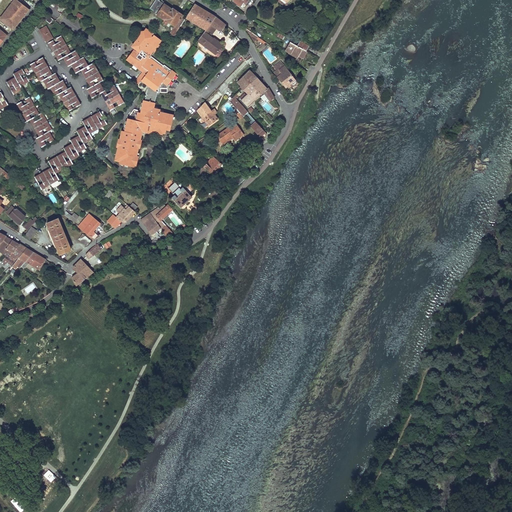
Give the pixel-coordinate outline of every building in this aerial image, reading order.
[(15,0),(0,19),(13,29),(29,9),(17,0),(15,0)] [(275,0),(287,8),(292,0),(275,0)] [(170,34),(173,36),(174,36),(176,32),(185,19),(182,17),(182,16),(160,1),(153,11),(153,13),(154,14),(155,14),(156,14),(158,15),(158,16),(164,20),(162,23),(166,25),(169,22),(175,25),(170,34)] [(206,30),(207,29),(211,23),(216,28),(221,31),(226,25),(215,17),(195,4),(186,17),(206,30)] [(206,34),(210,36),(216,28),(211,23),(207,29),(209,30),(206,34)] [(44,36),(43,37),(46,42),(52,38),(46,26),(40,30),(44,36)] [(129,165),(130,166),(130,164),(135,165),(137,165),(139,157),(137,156),(138,153),(139,147),(140,144),(140,140),(142,133),(142,131),(146,132),(147,132),(149,133),(152,133),(153,131),(155,131),(159,132),(162,133),(165,134),(167,129),(170,130),(173,120),(173,117),(174,116),(163,113),(160,112),(160,110),(153,108),(156,96),(157,93),(156,91),(159,87),(170,73),(149,57),(158,46),(160,45),(159,43),(161,41),(154,35),(151,38),(150,37),(153,34),(152,33),(146,28),(144,30),(142,31),(142,34),(138,40),(139,41),(134,48),(138,51),(137,52),(134,50),(127,59),(131,63),(143,71),(139,77),(143,80),(146,83),(149,85),(146,100),(144,100),(144,103),(143,106),(142,110),(142,112),(139,112),(139,110),(134,109),(128,116),(132,117),(132,119),(128,118),(128,121),(127,125),(126,128),(125,131),(123,131),(122,131),(120,140),(120,143),(119,147),(116,160),(121,161),(120,163),(125,165),(129,165)] [(216,54),(223,45),(213,38),(213,39),(210,36),(206,34),(209,30),(207,29),(206,30),(198,40),(209,48),(209,49),(216,54)] [(54,51),(66,44),(61,36),(57,38),(59,42),(55,44),(53,40),(48,43),(54,51)] [(308,69),(318,51),(300,41),(298,43),(297,45),(290,42),(286,50),(292,54),(298,58),(298,56),(302,58),(299,63),(308,69)] [(67,55),(70,53),(66,44),(54,51),(58,60),(62,57),(60,54),(64,51),(66,55),(67,55)] [(71,64),(80,59),(75,50),(71,53),(73,57),(70,59),(67,55),(66,55),(63,57),(68,66),(71,64)] [(30,65),(35,73),(47,66),(42,57),(38,60),(40,64),(37,66),(34,62),(30,65)] [(85,67),(88,66),(83,57),(80,59),(71,64),(76,73),(80,70),(78,66),(82,64),(84,68),(85,67)] [(84,68),(81,70),(86,78),(98,72),(93,63),(89,65),(91,69),(87,71),(85,67),(84,68)] [(290,84),(296,80),(285,65),(282,68),(278,63),(274,66),(277,70),(274,73),(285,88),(290,84)] [(52,74),(47,66),(35,73),(40,82),(43,80),(44,79),(42,75),(46,73),(48,77),(51,75),(52,74)] [(307,71),(300,67),(297,74),(304,77),(307,71)] [(15,77),(20,86),(29,81),(26,77),(23,79),(21,76),(24,73),(22,69),(13,74),(15,77)] [(240,98),(248,107),(251,104),(254,100),(263,92),(269,100),(274,98),(268,88),(267,88),(249,70),(237,82),(246,91),(248,93),(243,97),(242,96),(240,98)] [(98,72),(86,78),(90,87),(95,85),(93,81),(97,78),(99,83),(99,82),(103,80),(98,72)] [(49,81),(47,78),(43,80),(48,89),(50,87),(60,81),(55,73),(51,75),(53,79),(49,81)] [(11,90),(14,94),(22,89),(20,86),(15,77),(7,82),(9,86),(13,84),(15,88),(11,90)] [(50,87),(55,96),(58,94),(59,93),(57,90),(61,87),(63,91),(66,89),(67,89),(63,80),(60,81),(50,87)] [(92,97),(96,95),(94,91),(97,89),(100,93),(101,92),(104,90),(99,82),(99,83),(95,85),(90,87),(87,89),(92,97)] [(116,101),(118,105),(124,102),(114,85),(109,88),(111,92),(107,94),(105,90),(104,90),(101,92),(110,110),(115,107),(113,103),(116,101)] [(58,94),(63,103),(76,96),(71,87),(67,89),(66,89),(69,94),(65,95),(63,92),(59,93),(58,94)] [(243,117),(248,112),(236,99),(241,93),(239,91),(230,101),(239,112),(243,117)] [(80,104),(76,96),(63,103),(68,111),(72,109),(70,105),(74,103),(76,107),(80,104)] [(22,113),(34,105),(29,97),(25,99),(27,103),(23,105),(21,101),(17,104),(22,113)] [(205,102),(198,109),(203,116),(203,117),(209,125),(218,119),(215,115),(212,110),(211,111),(205,102)] [(33,112),(35,116),(38,115),(39,114),(34,105),(22,113),(27,121),(30,119),(31,119),(29,115),(33,112)] [(91,116),(98,129),(107,124),(104,120),(100,122),(98,118),(102,116),(100,111),(91,116)] [(47,121),(42,112),(39,114),(38,115),(40,119),(36,121),(34,117),(31,119),(30,119),(34,128),(47,121)] [(83,121),(85,125),(89,123),(91,127),(87,129),(86,126),(77,131),(79,135),(81,139),(84,143),(92,138),(90,134),(86,136),(84,133),(88,130),(90,134),(99,129),(98,129),(91,116),(83,121)] [(245,127),(259,144),(263,141),(267,134),(256,122),(255,123),(253,121),(250,123),(248,120),(247,121),(249,124),(245,127)] [(49,131),(52,129),(47,121),(34,128),(39,136),(44,134),(42,130),(45,128),(47,132),(49,131)] [(256,148),(259,144),(256,141),(245,133),(243,134),(235,123),(218,135),(221,138),(220,139),(223,144),(233,137),(236,140),(241,136),(256,148)] [(180,127),(177,131),(184,137),(187,133),(180,127)] [(50,142),(54,140),(49,131),(47,132),(44,134),(39,136),(36,138),(41,147),(46,144),(44,140),(47,138),(50,142)] [(78,141),(81,139),(79,135),(70,140),(72,143),(75,148),(77,151),(77,152),(86,147),(84,143),(80,146),(78,141)] [(73,154),(71,150),(75,148),(72,143),(64,148),(66,151),(68,155),(70,159),(71,160),(79,156),(77,152),(77,151),(73,154)] [(70,159),(66,162),(64,158),(68,155),(66,151),(57,156),(64,169),(73,164),(71,160),(70,159)] [(49,161),(51,165),(55,163),(57,167),(53,169),(54,171),(55,173),(64,169),(57,156),(49,161)] [(222,168),(224,166),(213,156),(204,166),(212,174),(220,166),(222,168)] [(53,169),(52,167),(43,172),(50,184),(51,184),(59,179),(56,175),(53,177),(51,173),(54,171),(53,169)] [(8,179),(11,176),(2,168),(0,170),(0,175),(2,174),(8,179)] [(42,189),(50,184),(43,172),(35,177),(37,181),(41,179),(43,183),(39,185),(42,189)] [(232,186),(235,188),(245,178),(240,173),(239,177),(233,183),(232,186)] [(120,178),(109,189),(112,192),(123,180),(120,178)] [(172,197),(181,207),(192,197),(188,193),(196,186),(193,184),(190,180),(189,181),(185,184),(182,181),(178,185),(175,182),(169,188),(175,194),(172,197)] [(60,211),(63,214),(67,209),(66,208),(81,190),(78,188),(60,211)] [(99,202),(101,203),(106,197),(108,198),(112,192),(109,189),(107,192),(99,202)] [(54,203),(57,201),(52,193),(49,195),(54,203)] [(131,201),(117,217),(121,221),(124,223),(126,222),(136,212),(134,211),(129,206),(132,204),(133,202),(131,201)] [(172,209),(168,205),(162,210),(159,208),(146,216),(151,224),(146,227),(148,230),(153,227),(156,231),(161,228),(160,227),(165,224),(161,219),(172,209)] [(7,213),(19,224),(26,217),(17,209),(16,210),(12,206),(7,213)] [(70,220),(74,223),(79,217),(74,214),(70,220)] [(79,227),(94,240),(98,235),(93,231),(100,223),(89,214),(79,227)] [(117,226),(121,221),(117,217),(115,216),(110,222),(112,224),(113,223),(117,226)] [(151,224),(146,216),(141,220),(146,227),(151,224)] [(35,222),(38,219),(36,217),(33,221),(31,219),(24,227),(28,230),(33,224),(35,222)] [(60,254),(71,249),(58,218),(47,223),(50,230),(49,230),(56,248),(57,247),(60,254)] [(36,230),(32,227),(25,236),(30,239),(36,230)] [(156,231),(153,227),(148,230),(154,239),(160,240),(161,239),(156,231)] [(0,232),(0,250),(7,256),(3,261),(6,263),(5,265),(7,267),(9,264),(11,265),(17,257),(19,258),(12,267),(15,268),(22,259),(26,261),(22,266),(24,268),(29,263),(39,269),(46,259),(20,244),(0,232)] [(86,246),(90,241),(83,234),(79,239),(86,246)] [(103,244),(106,249),(112,246),(110,241),(103,244)] [(95,255),(97,253),(93,248),(86,254),(86,256),(89,259),(95,255)] [(93,274),(95,273),(81,259),(73,267),(77,273),(72,277),(76,285),(84,280),(91,273),(93,274)] [(33,283),(24,288),(28,294),(36,288),(33,283)]
